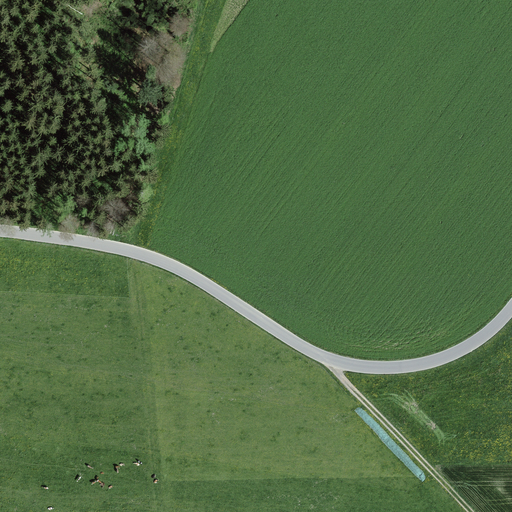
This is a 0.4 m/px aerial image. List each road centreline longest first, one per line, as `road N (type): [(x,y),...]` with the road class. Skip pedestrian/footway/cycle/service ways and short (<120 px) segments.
road 1 (unclassified): [(511,306),(457,352),(404,367),(351,365),(294,343),(165,261),(0,230)]
road 2 (track): [(329,359),(470,511)]
